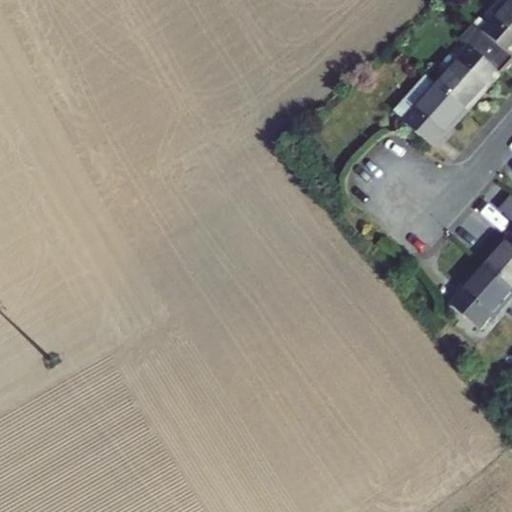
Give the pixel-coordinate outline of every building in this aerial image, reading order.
[(511,0),(483,33),(511,58),(511,0)] [(469,49),(437,85),(466,111),(511,59),(511,58),(483,33),(473,24),(459,41),(469,49)] [(404,123),(433,149),(466,111),(437,85),(436,86),(425,77),(393,112),(404,122),(404,123)] [(511,197),(511,196),(499,210),(511,221),(511,234),(484,266),(511,290),(511,197)] [(511,294),(511,290),(484,266),(449,306),(479,333),(511,294)]
